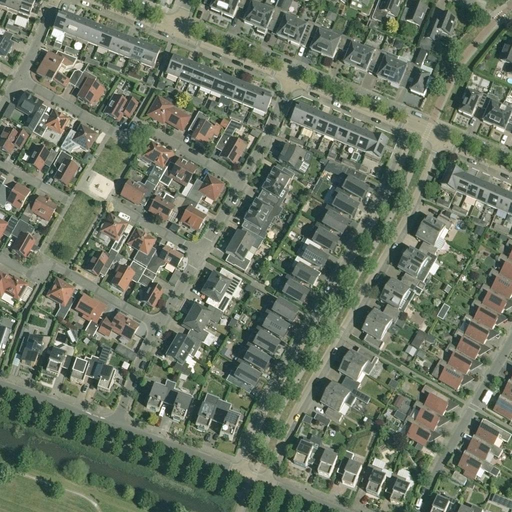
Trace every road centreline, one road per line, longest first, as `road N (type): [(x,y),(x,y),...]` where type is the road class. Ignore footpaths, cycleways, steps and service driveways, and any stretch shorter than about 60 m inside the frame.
road 1 (residential): [(413,131),(240,473)]
road 2 (residential): [(266,482),(297,406),(401,224),(438,141)]
road 3 (residential): [(239,182),(148,130),(128,140),(18,81)]
road 4 (residential): [(419,511),(511,339)]
road 5 (residential): [(157,326),(66,272),(29,273),(0,258)]
road 6 (unclassified): [(240,473),(114,426)]
road 7 (residential): [(289,79),(413,131)]
road 8 (residential): [(417,120),(294,69)]
road 9 (residential): [(294,69),(178,24)]
road 10 (residential): [(175,33),(289,79)]
road 11 (unclassified): [(114,426),(0,387)]
